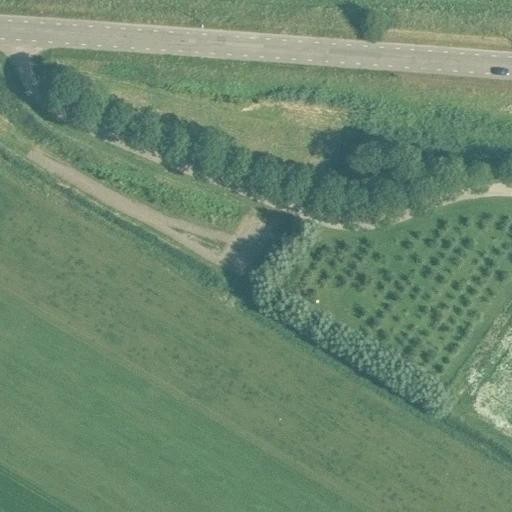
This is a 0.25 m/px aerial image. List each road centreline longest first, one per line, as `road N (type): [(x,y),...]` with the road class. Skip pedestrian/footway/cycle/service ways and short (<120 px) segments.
road 1 (unclassified): [(511,192),(472,193),(383,220),(323,220),(63,118),(26,81),(16,30)]
road 2 (tertiary): [(511,70),(16,30)]
